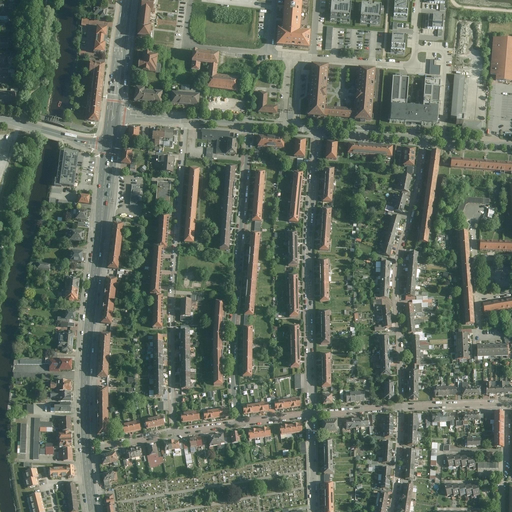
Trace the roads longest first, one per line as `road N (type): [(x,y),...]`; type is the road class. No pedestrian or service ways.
road 1 (residential): [(185,120),(171,293),(173,432)]
road 2 (tertiary): [(109,146),(87,330),(85,450)]
road 3 (residential): [(238,424),(232,343),(249,124)]
road 4 (residential): [(316,130),(311,414)]
road 5 (residential): [(400,407),(396,275),(423,138)]
road 6 (residential): [(299,57),(413,66),(417,0)]
